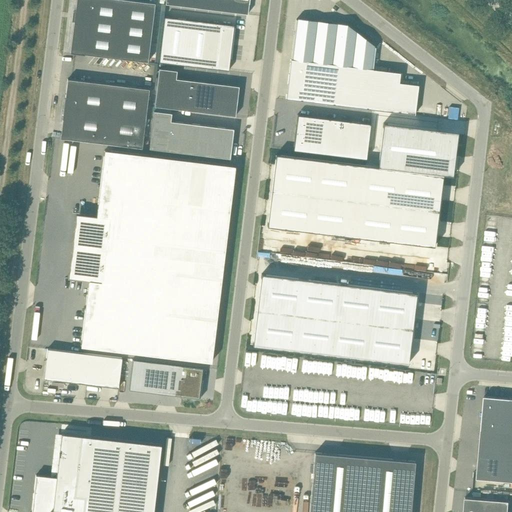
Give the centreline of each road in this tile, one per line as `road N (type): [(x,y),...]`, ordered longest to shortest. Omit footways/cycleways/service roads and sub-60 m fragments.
road 1 (unclassified): [(350,0),(483,104),(454,372)]
road 2 (unclassified): [(224,423),(275,0)]
road 3 (unclassified): [(7,406),(57,0)]
road 4 (unclassified): [(224,423),(447,441)]
road 5 (unclassified): [(7,406),(224,423)]
road 6 (track): [(23,0),(0,188)]
